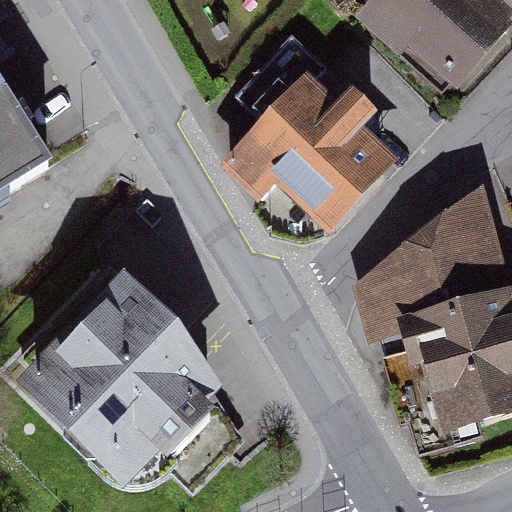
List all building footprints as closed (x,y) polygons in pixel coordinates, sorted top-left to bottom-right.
[(378,0),(349,30),(443,120),(511,47),(511,26),(484,0),(378,0)] [(0,243),(77,195),(0,71),(0,243)] [(232,182),(323,262),(407,167),(316,87),(232,182)] [(425,474),(511,453),(511,272),(494,200),(350,280),(425,474)] [(176,511),(257,434),(140,315),(40,411),(138,511),(176,511)]
